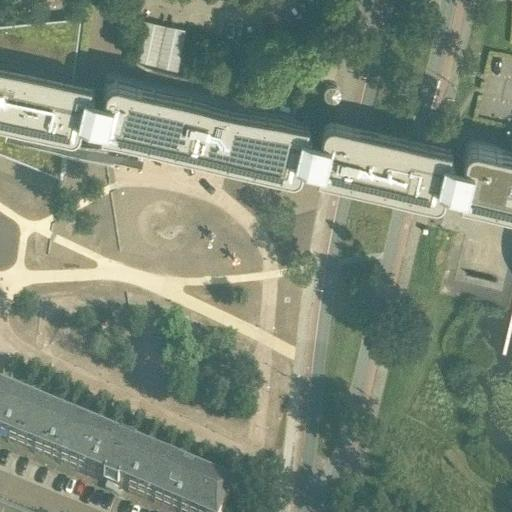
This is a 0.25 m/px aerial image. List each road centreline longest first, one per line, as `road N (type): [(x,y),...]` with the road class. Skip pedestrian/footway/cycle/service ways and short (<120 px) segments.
road 1 (tertiary): [(333,496),(449,0)]
road 2 (tertiary): [(388,0),(334,234),(300,480)]
road 3 (residential): [(300,480),(0,343)]
road 4 (unknown): [(95,48),(306,114)]
